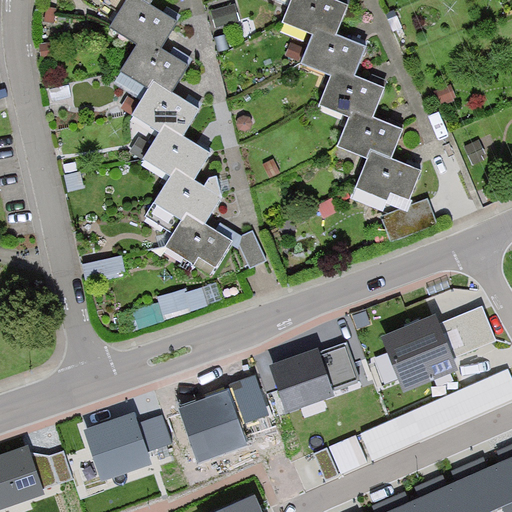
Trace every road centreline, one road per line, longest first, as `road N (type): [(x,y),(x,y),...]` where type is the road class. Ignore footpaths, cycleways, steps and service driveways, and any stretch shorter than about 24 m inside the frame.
road 1 (residential): [(93,379),(474,245)]
road 2 (residential): [(21,0),(21,95),(93,379)]
road 3 (residential): [(292,511),(511,413)]
